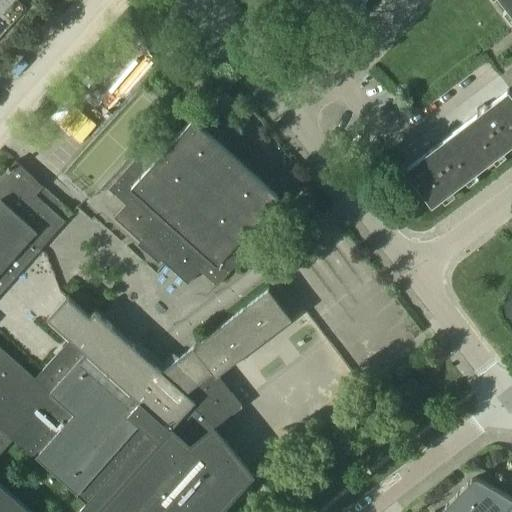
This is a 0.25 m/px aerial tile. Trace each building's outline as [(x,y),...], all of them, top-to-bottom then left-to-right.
[(511,0),(501,0),(511,14),(511,0)] [(178,81),(192,64),(174,48),(160,65),(178,81)] [(483,163),(511,140),(511,93),(507,88),(506,89),(506,90),(487,104),(487,103),(485,105),(483,102),(475,108),(477,111),(476,112),(477,112),(456,128),(483,163)] [(226,117),(239,103),(225,91),(213,105),(226,117)] [(243,232),(272,200),(277,194),(192,117),(157,155),(146,145),(108,187),(125,203),(113,216),(187,283),(198,269),(216,285),(254,242),(243,232)] [(431,202),(483,163),(456,128),(436,143),(436,142),(434,144),(432,141),(424,147),(426,150),(425,151),(404,167),(431,202)] [(0,291),(71,212),(14,161),(0,176),(0,291)] [(241,406),(227,387),(217,374),(291,317),(268,288),(161,369),(95,310),(90,314),(67,294),(46,318),(69,339),(34,377),(0,346),(0,511),(216,511),(251,474),(213,427),(241,406)] [(511,511),(511,497),(479,478),(478,478),(476,477),(475,477),(473,478),(472,479),(470,480),(439,511),(435,511),(434,511),(511,511)]
